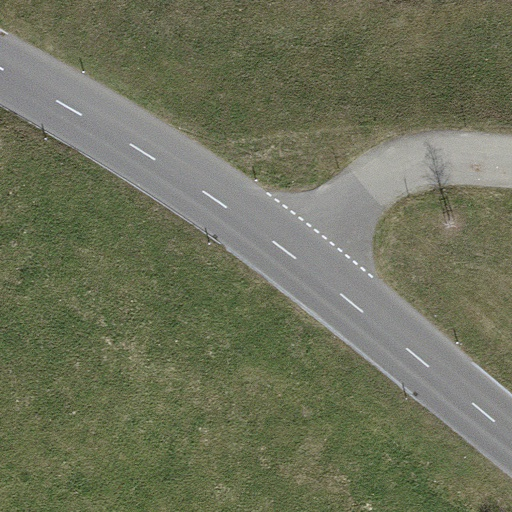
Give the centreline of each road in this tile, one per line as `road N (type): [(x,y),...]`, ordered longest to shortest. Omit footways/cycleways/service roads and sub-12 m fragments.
road 1 (secondary): [(0,63),(185,172),(308,259)]
road 2 (secondary): [(308,259),(511,430)]
road 3 (unclassified): [(308,259),(380,182),(432,159),(511,165)]
